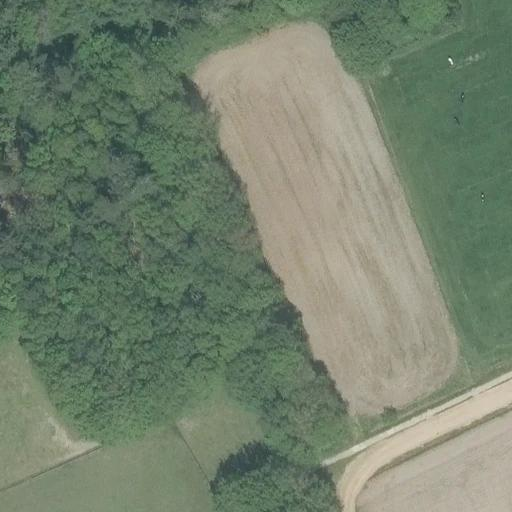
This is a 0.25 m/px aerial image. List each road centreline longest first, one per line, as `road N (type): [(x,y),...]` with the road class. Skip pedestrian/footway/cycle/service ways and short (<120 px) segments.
road 1 (track): [(349,488),(318,467),(123,29)]
road 2 (track): [(511,393),(373,459),(349,488),(346,511)]
